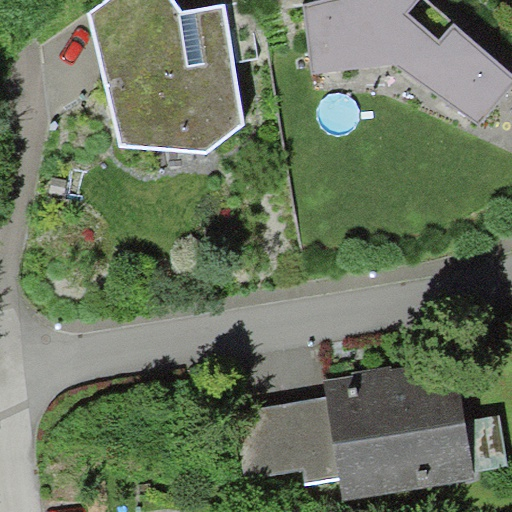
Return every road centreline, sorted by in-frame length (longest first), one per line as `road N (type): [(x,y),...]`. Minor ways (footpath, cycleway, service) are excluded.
road 1 (residential): [(511,268),(449,290),(0,362)]
road 2 (residential): [(0,31),(21,59),(0,237)]
road 3 (residential): [(16,511),(0,375)]
